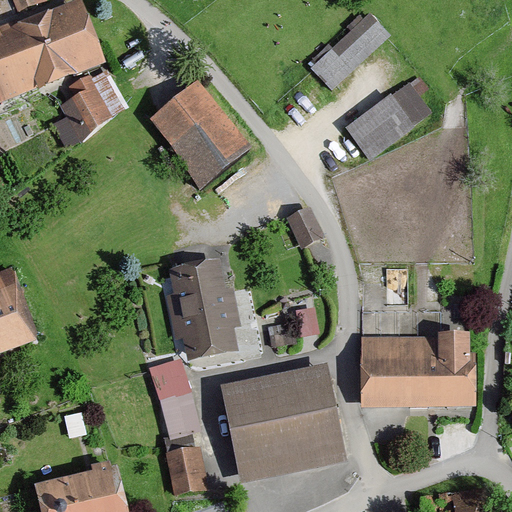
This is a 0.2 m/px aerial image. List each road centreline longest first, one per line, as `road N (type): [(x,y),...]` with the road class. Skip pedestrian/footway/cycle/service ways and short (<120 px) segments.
road 1 (residential): [(132,0),(210,69),(326,219),(346,274),(353,417),(382,496)]
road 2 (residential): [(492,467),(496,337),(511,258)]
